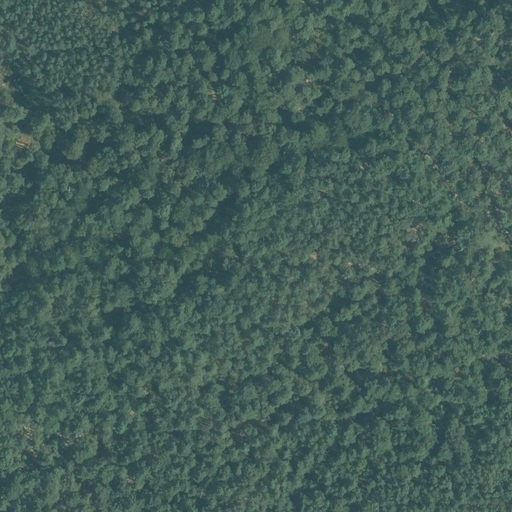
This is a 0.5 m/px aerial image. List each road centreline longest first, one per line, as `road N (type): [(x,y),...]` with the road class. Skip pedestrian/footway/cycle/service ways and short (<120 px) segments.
road 1 (track): [(0,310),(117,308),(283,255),(377,274),(399,273),(465,239),(511,245)]
road 2 (track): [(311,0),(453,189),(477,208)]
